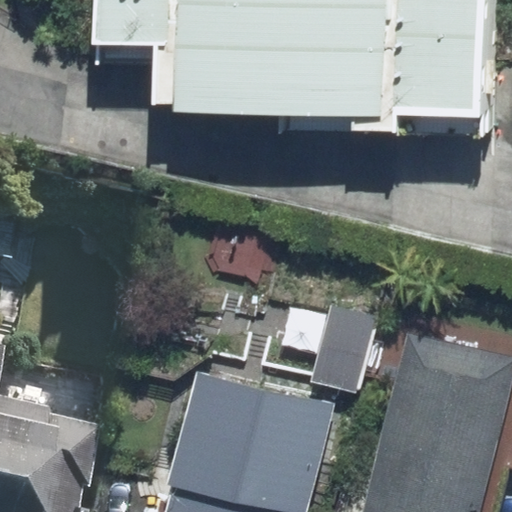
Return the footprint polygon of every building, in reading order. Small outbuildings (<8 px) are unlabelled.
[(83,0),(82,51),(148,55),(151,0),(83,0)] [(168,0),(160,120),(459,120),(467,0),(168,0)] [(325,312),(307,387),(357,399),(375,325),(325,312)] [(470,511),(511,354),(403,326),(354,511),(470,511)] [(191,368),(151,511),(301,511),(331,407),(191,368)] [(0,511),(81,511),(100,418),(0,399),(0,511)]
